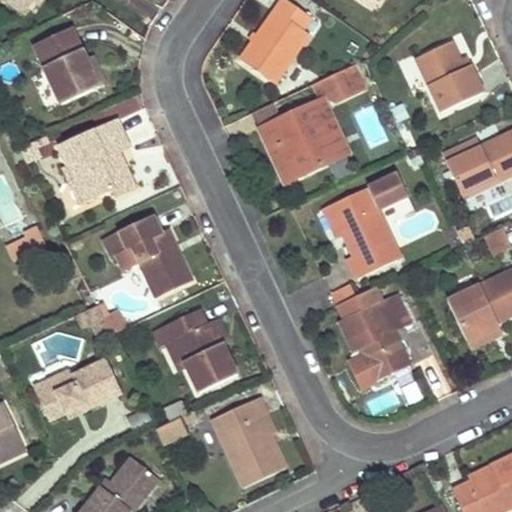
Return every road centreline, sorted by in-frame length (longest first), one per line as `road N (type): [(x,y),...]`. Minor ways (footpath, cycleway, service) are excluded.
road 1 (residential): [(365,445),(326,425),(172,96),(168,68),(177,38),(204,0)]
road 2 (residential): [(511,390),(401,443),(365,445)]
